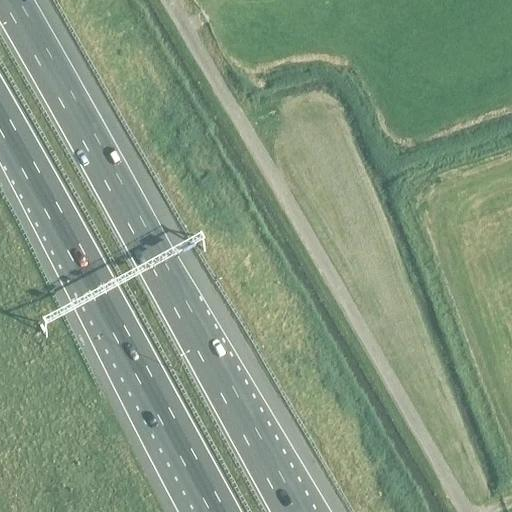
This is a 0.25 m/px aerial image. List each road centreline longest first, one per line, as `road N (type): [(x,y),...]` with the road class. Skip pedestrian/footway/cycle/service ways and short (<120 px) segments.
road 1 (motorway): [(291,511),(10,0)]
road 2 (motorway): [(0,115),(218,511)]
